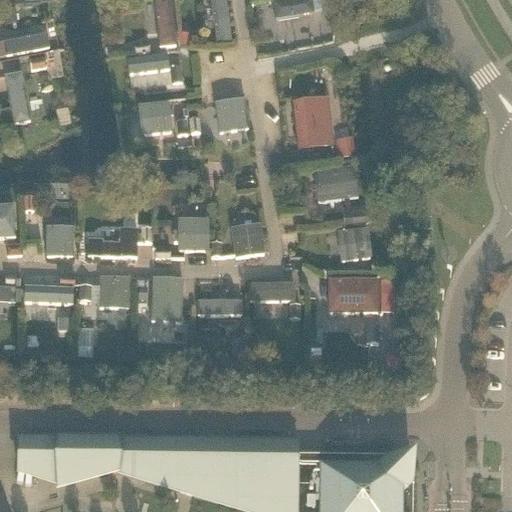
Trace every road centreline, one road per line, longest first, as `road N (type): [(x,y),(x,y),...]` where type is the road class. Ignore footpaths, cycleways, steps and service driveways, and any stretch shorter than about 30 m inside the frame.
road 1 (residential): [(0,423),(452,431)]
road 2 (unclassified): [(452,431),(462,315),(491,253),(511,233)]
road 3 (tertiary): [(511,116),(438,0)]
